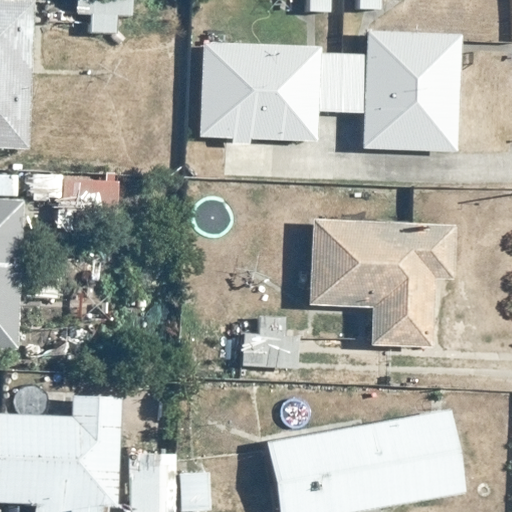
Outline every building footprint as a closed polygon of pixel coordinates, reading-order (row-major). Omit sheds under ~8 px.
[(29,1),(0,0),(0,149),(23,150),(29,1)] [(131,0),(48,0),(48,23),(86,24),(86,33),(117,34),(118,18),(131,18),(131,0)] [(458,37),(331,30),(330,47),(196,40),(191,135),(311,142),(313,112),(360,115),(358,148),(451,153),(458,37)] [(110,180),(37,179),(36,233),(95,233),(95,218),(110,218),(110,180)] [(0,347),(11,348),(18,199),(0,197),(0,347)] [(453,225),(430,225),(308,222),(306,306),(367,308),(366,347),(428,349),(429,281),(452,282),(453,225)] [(279,317),(250,315),(249,331),(238,330),(236,370),(294,372),(295,335),(279,335),(279,317)] [(82,326),(22,324),(21,355),(81,357),(82,326)] [(167,511),(171,463),(113,460),(116,393),(2,386),(0,414),(0,505),(32,507),(31,511),(167,511)] [(355,511),(461,494),(447,410),(262,442),(274,511),(355,511)] [(171,463),(167,511),(203,511),(206,465),(171,463)]
